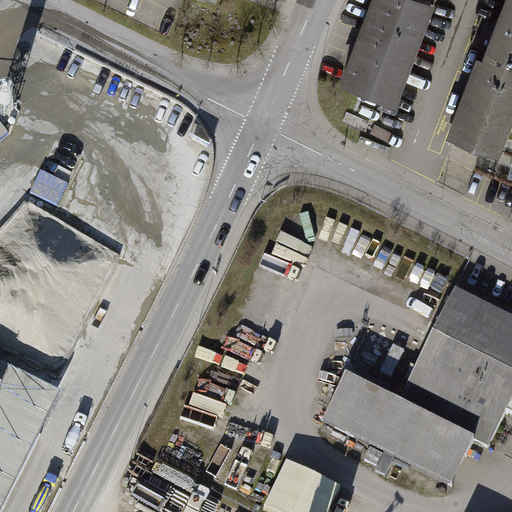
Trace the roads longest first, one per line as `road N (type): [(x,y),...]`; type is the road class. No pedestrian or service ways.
road 1 (unknown): [(31,511),(138,281),(150,238),(142,203),(102,166),(33,143)]
road 2 (unclassified): [(74,511),(262,125)]
road 3 (unclassified): [(262,125),(511,250)]
road 4 (unclassified): [(27,0),(262,125)]
road 5 (residential): [(262,125),(313,0)]
